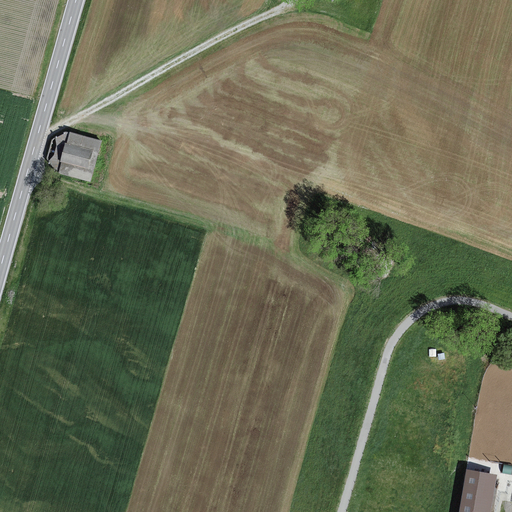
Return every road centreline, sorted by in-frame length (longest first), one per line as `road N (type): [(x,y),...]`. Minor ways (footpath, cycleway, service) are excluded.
road 1 (track): [(35,142),(288,6)]
road 2 (primary): [(0,270),(75,0)]
road 3 (track): [(28,169),(217,228)]
